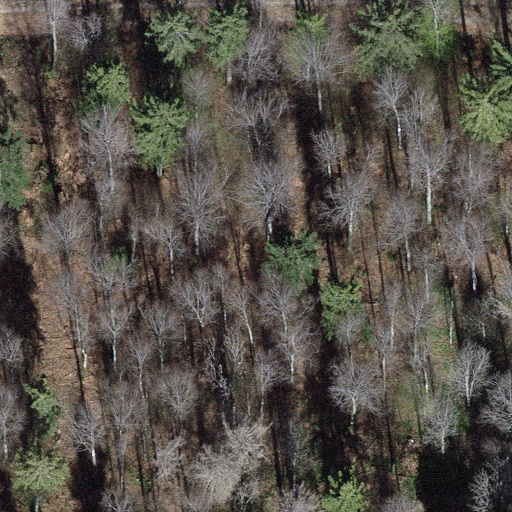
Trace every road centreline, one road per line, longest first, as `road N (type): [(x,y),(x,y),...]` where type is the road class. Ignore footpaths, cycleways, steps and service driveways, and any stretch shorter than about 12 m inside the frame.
road 1 (track): [(0,19),(511,11)]
road 2 (track): [(389,12),(511,31)]
